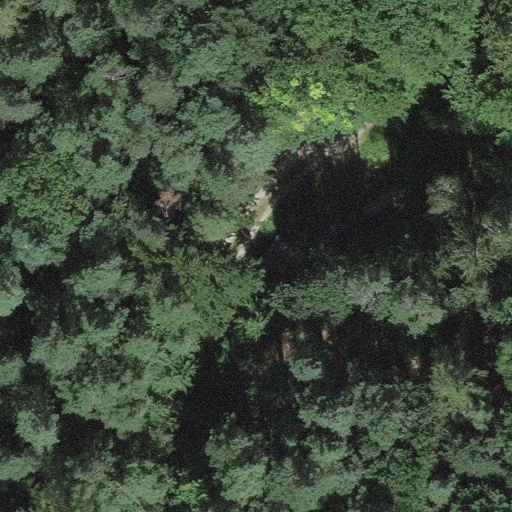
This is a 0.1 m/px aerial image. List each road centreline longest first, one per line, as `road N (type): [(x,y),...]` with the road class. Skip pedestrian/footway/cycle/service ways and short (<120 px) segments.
road 1 (track): [(477,0),(433,71),(330,114),(251,213),(198,313),(139,511)]
road 2 (track): [(251,213),(511,111)]
